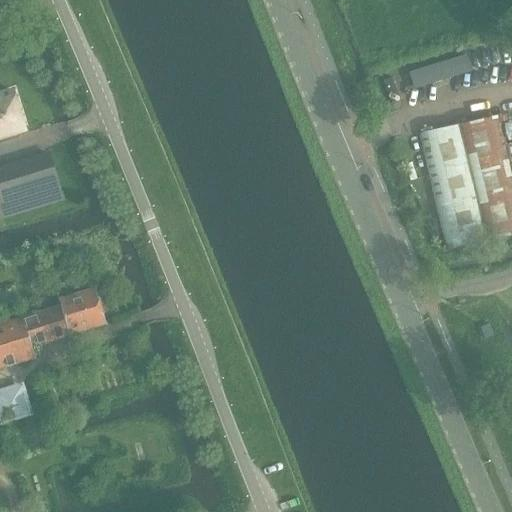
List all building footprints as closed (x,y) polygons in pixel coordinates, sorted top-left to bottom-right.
[(471,72),(466,57),(410,74),(415,88),(471,72)] [(0,137),(25,130),(13,91),(0,95),(0,137)] [(459,125),(419,134),(446,251),(486,242),(511,235),(511,172),(499,116),(459,125)] [(49,156),(0,170),(0,218),(62,200),(49,156)] [(96,290),(60,301),(61,306),(0,325),(0,369),(36,358),(32,347),(106,324),(96,290)] [(25,380),(0,388),(0,415),(3,424),(36,414),(25,380)]
